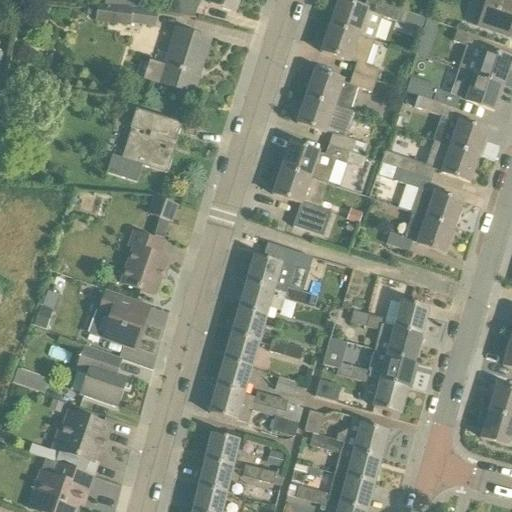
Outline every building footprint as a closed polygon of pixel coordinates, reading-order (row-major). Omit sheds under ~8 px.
[(103,0),(103,7),(142,11),(143,0),(141,0),(103,0)] [(172,0),(167,15),(194,20),(200,0),(211,0),(210,5),(235,14),(239,0),(172,0)] [(481,22),(511,32),(511,29),(511,3),(502,0),(473,0),(473,4),(485,8),(481,22)] [(374,13),(368,11),(339,1),(330,27),(359,37),(374,43),(382,19),(396,23),(399,12),(378,4),(374,13)] [(142,11),(103,7),(96,6),(94,23),(130,28),(130,25),(154,28),(156,13),(142,11)] [(425,21),(399,12),(396,23),(421,32),(425,21)] [(427,21),(423,34),(435,38),(439,25),(427,21)] [(374,43),(359,37),(330,27),(321,54),(350,63),(350,62),(357,64),(353,75),(376,83),(380,72),(366,67),(374,43)] [(210,41),(177,31),(159,84),(192,95),(210,41)] [(480,40),(457,32),(453,43),(476,51),(480,40)] [(511,60),(482,50),(478,61),(467,57),(465,56),(459,72),(460,72),(503,87),(511,61),(511,60)] [(437,91),(433,103),(456,110),(459,100),(466,102),(466,103),(494,113),(503,87),(460,72),(452,96),(437,91)] [(357,89),(372,94),(376,83),(353,75),(349,86),(343,84),(343,82),(315,73),(306,99),(335,108),(349,113),(357,89)] [(46,88),(47,77),(36,76),(35,87),(46,88)] [(453,120),(456,110),(433,103),(418,98),(415,109),(447,120),(439,145),(479,158),(488,132),(453,120)] [(335,108),(306,99),(297,125),(326,134),(335,108)] [(121,161),(112,158),(107,175),(137,185),(143,167),(167,175),(174,152),(173,151),(182,125),(139,111),(139,110),(138,110),(131,129),(132,130),(121,161)] [(328,147),(351,155),(355,144),(331,135),(328,147)] [(310,180),(311,180),(320,153),(291,143),(282,170),(310,180)] [(479,158),(439,145),(434,143),(429,159),(426,167),(401,158),(397,170),(431,182),(435,171),(441,174),(441,175),(470,185),(479,158)] [(355,144),(351,155),(360,158),(365,147),(355,144)] [(351,155),(328,147),(324,158),(347,166),(347,165),(363,170),(366,160),(360,158),(351,155)] [(273,196),(300,206),(302,206),(303,204),(311,180),(310,180),(282,170),(273,196)] [(428,193),(431,182),(397,170),(393,182),(419,191),(411,215),(415,216),(425,220),(455,230),(463,203),(435,194),(434,195),(428,193)] [(154,219),(158,220),(169,223),(171,224),(177,208),(153,199),(147,216),(154,219)] [(302,206),(300,206),(292,228),(322,239),(331,214),(303,204),(302,206)] [(346,222),(358,226),(362,214),(350,210),(346,222)] [(164,240),(169,223),(158,220),(153,237),(164,240)] [(455,230),(425,220),(417,246),(446,256),(455,230)] [(163,244),(135,234),(130,248),(134,250),(122,286),(154,297),(163,272),(160,271),(164,259),(158,257),(163,244)] [(409,254),(412,244),(413,243),(407,241),(404,240),(390,235),(386,246),(409,254)] [(309,274),(313,259),(268,244),(263,260),(282,266),(309,274)] [(254,258),(247,284),(275,292),(282,266),(254,258)] [(0,312),(8,288),(0,284),(0,312)] [(286,295),(275,292),(247,284),(239,310),(267,318),(270,309),(281,313),(285,301),(300,306),(303,294),(288,290),(286,295)] [(135,352),(150,307),(106,292),(97,315),(109,319),(102,341),(135,352)] [(318,298),(303,294),(300,306),(315,310),(318,298)] [(401,303),(394,329),(422,337),(429,310),(401,303)] [(34,328),(47,333),(54,313),(41,309),(34,328)] [(260,344),(267,318),(239,310),(232,336),(260,344)] [(365,329),(369,317),(353,313),(350,325),(365,329)] [(381,333),(383,326),(384,321),(369,317),(365,329),(379,333),(381,333)] [(381,333),(379,333),(374,353),(415,363),(422,337),(394,329),(383,326),(381,333)] [(260,344),(232,336),(224,363),(252,370),(260,344)] [(511,341),(503,367),(511,370),(511,341)] [(283,358),(287,347),(271,342),(268,354),(283,358)] [(302,351),(287,347),(283,358),(299,362),(302,351)] [(115,377),(121,362),(84,348),(76,372),(87,376),(80,398),(115,411),(126,381),(115,377)] [(369,379),(380,382),(408,389),(415,363),(374,353),(368,373),(370,373),(369,379)] [(245,397),(252,370),(224,363),(217,389),(245,397)] [(351,381),(354,369),(339,365),(336,377),(351,381)] [(367,385),(369,379),(370,373),(368,373),(354,369),(351,381),(367,385)] [(12,386),(27,390),(32,376),(17,371),(12,386)] [(278,380),(274,392),(292,398),(296,385),(278,380)] [(400,415),(408,389),(380,382),(373,408),(400,415)] [(340,389),(319,383),(315,399),(336,404),(340,389)] [(489,413),(511,420),(511,391),(497,387),(489,413)] [(254,399),(245,397),(217,389),(209,415),(248,426),(251,413),(253,406),(269,410),(272,398),(256,394),(254,399)] [(287,403),(272,398),(269,410),(284,414),(286,406),(287,403)] [(49,410),(60,414),(63,405),(52,401),(49,410)] [(298,425),(302,411),(286,406),(284,414),(282,421),(298,425)] [(304,433),(313,436),(318,437),(324,417),(310,413),(304,433)] [(511,420),(489,413),(481,440),(510,448),(511,449),(511,420)] [(61,435),(58,433),(51,452),(57,454),(53,465),(63,469),(84,475),(88,464),(91,465),(95,452),(101,454),(109,429),(67,415),(61,435)] [(294,438),(298,425),(282,421),(275,419),(271,433),(292,439),(294,438)] [(388,433),(360,426),(353,452),(381,460),(388,433)] [(0,445),(8,448),(11,439),(0,434),(0,445)] [(205,462),(232,469),(239,442),(212,436),(205,462)] [(325,451),(328,440),(318,437),(313,436),(310,447),(325,451)] [(343,444),(328,440),(325,451),(340,455),(342,449),(343,444)] [(335,476),(374,486),(381,460),(353,452),(342,449),(340,455),(335,476)] [(287,457),(270,453),(267,466),(283,470),(287,457)] [(205,462),(199,489),(226,496),(232,469),(205,462)] [(302,485),(305,476),(306,469),(295,466),(291,482),(302,485)] [(241,479),(258,483),(261,471),(244,467),(241,479)] [(93,478),(84,475),(63,469),(59,482),(39,475),(27,511),(29,511),(75,511),(82,494),(87,496),(93,478)] [(320,473),(306,469),(305,476),(318,480),(320,473)] [(276,474),(261,471),(258,483),(273,486),(276,474)] [(276,474),(273,486),(280,488),(284,473),(277,471),(276,474)] [(328,503),(363,511),(367,511),(374,486),(335,476),(330,496),(328,503)] [(311,504),(315,492),(299,488),(297,494),(296,500),(311,504)] [(222,511),(226,496),(199,489),(193,511),(222,511)] [(288,492),(286,498),(287,498),(295,500),(296,500),(297,494),(288,492)] [(330,496),(315,492),(311,504),(320,507),(326,508),(328,503),(330,496)] [(363,511),(328,503),(326,508),(320,507),(318,511),(363,511)]
